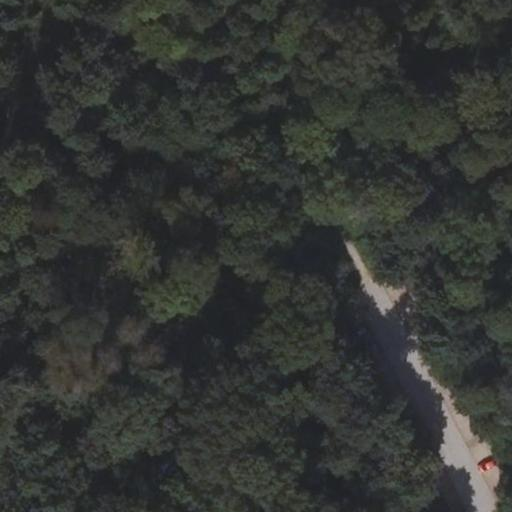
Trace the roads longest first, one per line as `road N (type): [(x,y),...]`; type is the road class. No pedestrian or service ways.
road 1 (track): [(216,0),(358,282)]
road 2 (unclassified): [(358,282),(474,511)]
